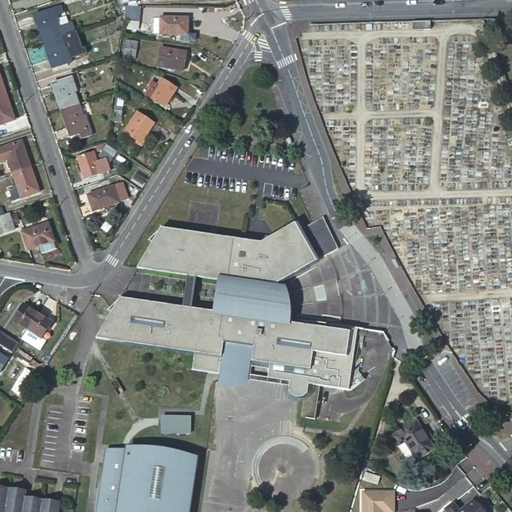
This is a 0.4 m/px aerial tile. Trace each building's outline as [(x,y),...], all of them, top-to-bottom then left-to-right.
[(35,12),(44,40),(64,33),(78,29),(75,19),(61,23),(60,19),(63,18),(61,11),(66,9),(64,2),(35,12)] [(124,28),(139,28),(140,5),(125,4),(124,28)] [(192,16),(164,12),(161,29),(189,33),(192,16)] [(431,28),(431,20),(413,20),(413,29),(431,28)] [(44,40),(53,66),(73,60),(68,45),(64,33),(44,40)] [(138,41),(126,39),(124,56),(135,58),(138,41)] [(71,44),(68,45),(73,60),(76,58),(71,44)] [(186,51),(160,46),(157,66),(184,70),(186,51)] [(53,81),(62,108),(82,102),(78,89),(74,75),(53,81)] [(176,86),(161,77),(154,88),(150,86),(145,93),(164,105),(176,86)] [(6,93),(0,94),(0,123),(14,118),(6,93)] [(62,108),(71,134),(80,131),(91,128),(86,114),(82,102),(62,108)] [(123,108),(115,107),(114,114),(122,116),(123,108)] [(152,121),(136,111),(123,132),(136,140),(135,142),(141,146),(145,139),(142,137),(152,121)] [(91,128),(80,131),(82,136),(92,133),(91,128)] [(22,140),(4,146),(13,170),(30,164),(22,140)] [(117,150),(107,144),(104,149),(113,155),(117,150)] [(95,150),(78,156),(85,177),(102,171),(99,162),(95,150)] [(99,162),(102,171),(109,169),(106,160),(99,162)] [(13,170),(18,184),(9,187),(14,199),(40,190),(30,164),(13,170)] [(113,184),(88,193),(93,209),(119,200),(119,199),(128,196),(123,181),(113,184)] [(3,213),(0,213),(0,231),(14,227),(8,211),(3,213)] [(322,217),(307,225),(324,256),(326,255),(338,248),(322,217)] [(261,299),(263,291),(271,287),(274,285),(302,268),(318,259),(298,221),(261,238),(161,225),(138,265),(188,272),(197,273),(218,276),(228,277),(233,278),(233,279),(229,308),(229,309),(223,308),(214,307),(193,304),(184,303),(121,295),(97,337),(196,352),(193,369),(220,373),(225,341),(226,341),(234,343),(234,339),(242,340),(247,341),(247,344),(254,345),(255,345),(254,351),(252,365),(270,368),(269,377),(278,378),(291,380),(290,389),(293,394),(298,396),(304,395),(308,392),(310,383),(320,385),(340,388),(342,378),(351,379),(359,327),(341,325),(332,324),(331,328),(321,326),(291,322),(276,319),(259,317),(261,299)] [(52,226),(26,234),(32,253),(43,249),(58,244),(52,226)] [(58,244),(43,249),(45,256),(60,251),(58,244)] [(197,273),(188,272),(184,303),(193,304),(197,273)] [(229,308),(233,279),(218,277),(216,288),(214,306),(229,308)] [(288,288),(288,286),(274,285),(271,287),(272,288),(273,290),(273,292),(274,294),(275,297),(275,299),(276,300),(276,302),(276,303),(277,305),(277,306),(277,309),(277,311),(277,314),(277,316),(276,319),(291,322),(292,316),(292,313),(292,311),(292,310),(292,308),(292,305),(292,303),(291,300),(291,296),(290,293),(289,290),(288,288)] [(271,287),(263,291),(261,299),(259,317),(276,319),(277,316),(277,314),(277,311),(277,309),(277,306),(277,305),(276,303),(276,302),(276,300),(275,299),(275,297),(274,294),(273,292),(273,290),(272,288),(271,287)] [(15,319),(28,328),(39,313),(25,304),(15,319)] [(46,340),(43,338),(53,322),(39,313),(28,328),(23,336),(41,348),(46,340)] [(0,343),(13,350),(18,339),(0,330),(0,343)] [(234,343),(226,341),(220,386),(222,386),(224,387),(226,387),(228,386),(229,386),(230,386),(232,386),(234,386),(236,386),(238,385),(239,385),(242,385),(243,385),(245,384),(246,384),(248,383),(254,345),(247,344),(247,341),(242,340),(234,339),(234,343)] [(0,371),(9,358),(0,352),(0,371)] [(351,379),(342,378),(340,388),(350,389),(351,379)] [(320,385),(310,383),(308,392),(307,400),(318,402),(320,385)] [(195,409),(147,409),(147,444),(195,444),(195,409)] [(418,461),(435,449),(416,421),(392,438),(399,449),(406,444),(415,456),(418,461)] [(399,449),(408,461),(415,456),(406,444),(399,449)] [(99,511),(184,511),(193,456),(132,447),(132,452),(109,449),(103,487),(99,511)] [(0,511),(5,511),(9,488),(2,487),(2,488),(0,487),(0,511)] [(9,488),(5,511),(23,511),(26,496),(27,490),(19,489),(19,491),(17,490),(17,489),(9,488)] [(362,511),(393,511),(394,494),(362,494),(362,511)] [(41,511),(44,499),(36,498),(36,499),(33,499),(34,497),(26,496),(23,511),(41,511)] [(44,499),(41,511),(59,511),(61,502),(54,500),(53,502),(51,501),(51,500),(44,499)] [(461,511),(455,504),(446,510),(447,511),(483,511),(475,502),(463,511),(461,511)]
